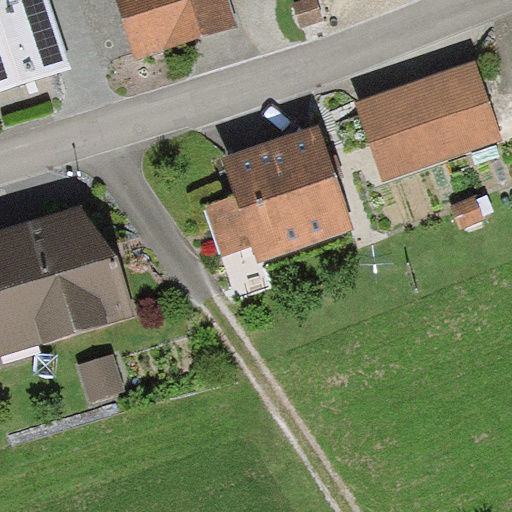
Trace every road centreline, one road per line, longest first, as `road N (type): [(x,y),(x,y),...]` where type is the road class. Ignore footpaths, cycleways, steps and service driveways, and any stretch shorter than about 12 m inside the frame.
road 1 (residential): [(0,161),(302,68),(484,0)]
road 2 (track): [(105,128),(121,180),(349,511)]
